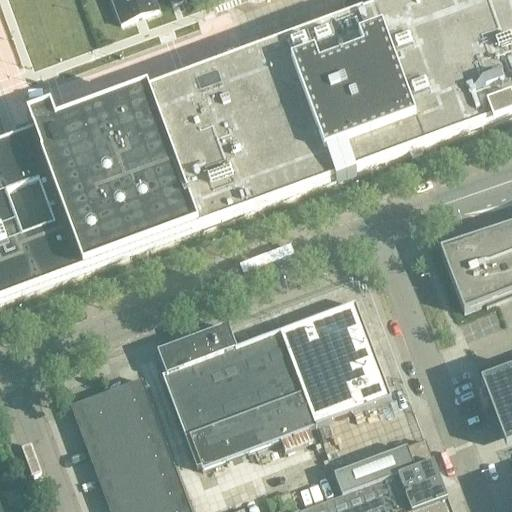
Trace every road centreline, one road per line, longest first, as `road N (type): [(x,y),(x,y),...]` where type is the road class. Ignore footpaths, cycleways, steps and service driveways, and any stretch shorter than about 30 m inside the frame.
road 1 (unclassified): [(13,376),(382,235)]
road 2 (unclassified): [(485,511),(382,235)]
road 3 (unclassified): [(64,511),(13,376)]
road 4 (unclassified): [(382,235),(511,185)]
